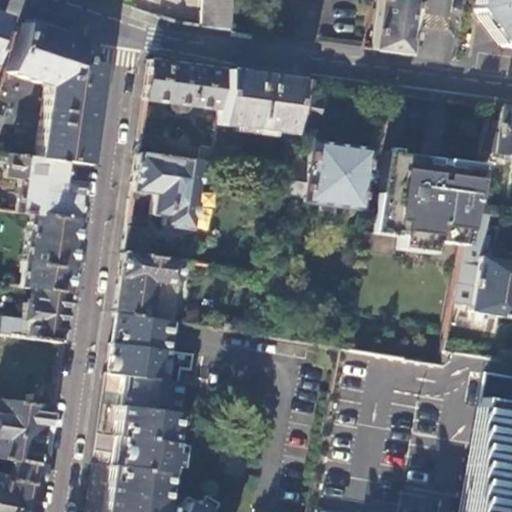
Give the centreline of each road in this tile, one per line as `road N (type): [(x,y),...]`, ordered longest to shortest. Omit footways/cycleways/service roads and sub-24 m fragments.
road 1 (residential): [(61,511),(136,38)]
road 2 (primary): [(511,86),(136,38)]
